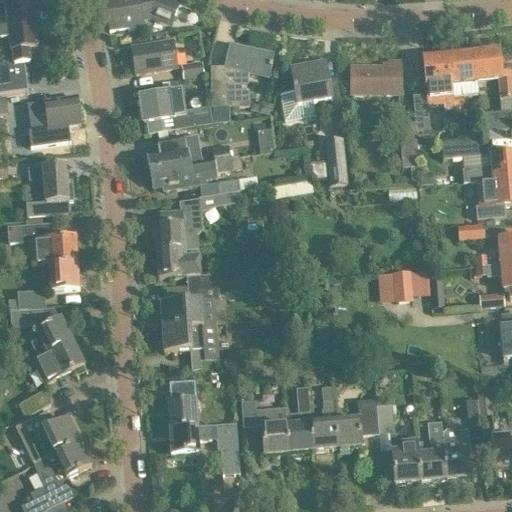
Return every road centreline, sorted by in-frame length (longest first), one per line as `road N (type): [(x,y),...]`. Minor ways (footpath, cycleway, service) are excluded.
road 1 (residential): [(134,511),(109,145),(82,0)]
road 2 (residential): [(230,0),(306,18),(422,19),(511,7)]
